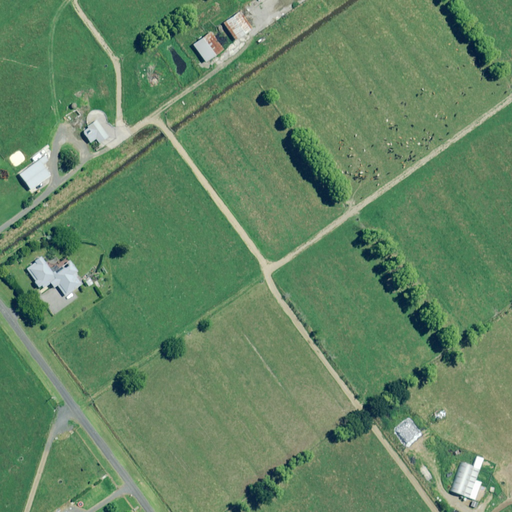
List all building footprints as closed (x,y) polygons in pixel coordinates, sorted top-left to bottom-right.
[(250,29),(238,11),(224,22),(236,39),(250,29)] [(221,49),(209,32),(191,45),(204,62),(221,49)] [(107,137),(95,120),(81,130),(89,142),(94,139),(98,143),(107,137)] [(47,161),(43,156),(18,174),(29,190),(49,176),(41,165),(47,161)] [(52,275),(40,257),(25,268),(34,281),(32,282),(37,287),(40,285),(42,288),(49,283),(52,287),(56,284),(65,296),(80,284),(73,274),(76,271),(68,261),(60,267),(61,268),(52,275)] [(83,279),(88,287),(95,282),(90,274),(83,279)] [(478,469),(460,462),(450,491),(468,498),(478,469)]
